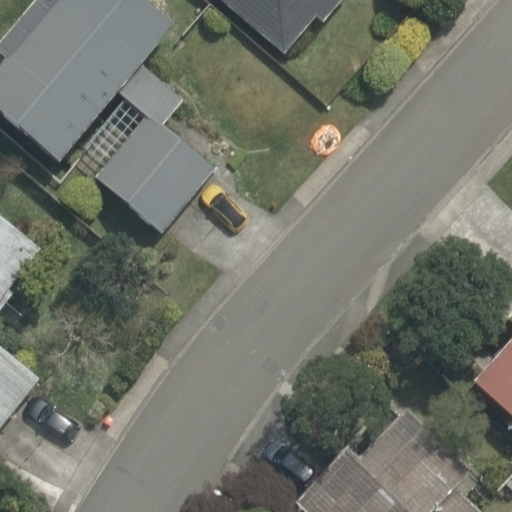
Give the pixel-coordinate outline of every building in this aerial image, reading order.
[(94,185),(163,241),(213,178),(162,137),(185,108),(144,74),(175,35),(132,0),(65,0),(61,6),(53,0),(42,0),(0,53),(0,59),(8,67),(0,76),(0,121),(61,171),(118,100),(145,123),(94,185)] [(214,0),(285,60),(316,23),(323,30),(348,0),(214,0)] [(0,432),(39,385),(0,352),(0,310),(43,257),(0,222),(0,432)] [(511,347),(474,389),(511,424),(511,319),(506,326),(511,331),(511,347)] [(471,476),(407,415),(356,467),(345,457),(298,506),(303,511),(478,511),(457,491),(471,476)] [(261,511),(303,511),(298,506),(281,490),(261,511)]
